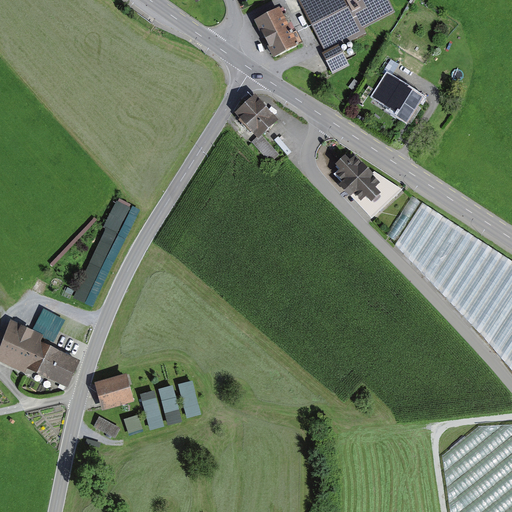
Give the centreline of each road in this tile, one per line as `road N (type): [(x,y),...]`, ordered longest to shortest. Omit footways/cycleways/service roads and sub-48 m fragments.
road 1 (tertiary): [(251,69),(108,312),(55,511)]
road 2 (unclassified): [(511,386),(315,181),(306,155),(326,118)]
road 3 (tertiary): [(326,118),(511,239)]
road 4 (track): [(0,338),(10,313),(42,305),(103,325)]
road 5 (tertiary): [(148,0),(251,69)]
